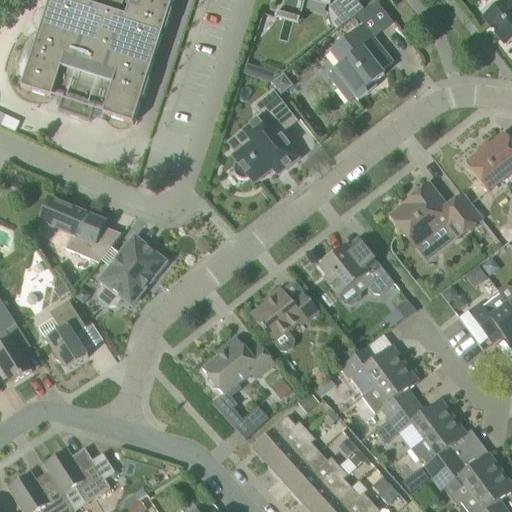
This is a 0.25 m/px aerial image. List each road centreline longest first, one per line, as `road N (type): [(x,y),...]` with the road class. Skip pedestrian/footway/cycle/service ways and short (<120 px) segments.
road 1 (residential): [(119,431),(161,315),(432,104),(511,102)]
road 2 (residential): [(0,143),(155,212),(174,208),(187,191),(245,0)]
road 3 (residential): [(242,511),(199,462),(119,431)]
road 4 (residential): [(0,439),(39,414),(119,431)]
road 5 (residential): [(511,410),(490,409),(421,328)]
